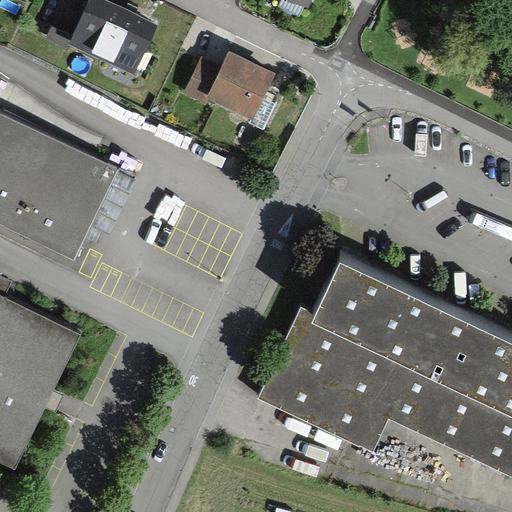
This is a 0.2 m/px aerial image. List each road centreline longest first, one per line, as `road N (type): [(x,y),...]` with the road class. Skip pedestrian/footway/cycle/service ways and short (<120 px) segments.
road 1 (residential): [(145,511),(345,70)]
road 2 (unknown): [(210,364),(280,418),(511,490)]
road 3 (unknown): [(142,330),(50,511)]
road 4 (residential): [(511,150),(345,70)]
road 5 (residential): [(345,70),(193,0)]
